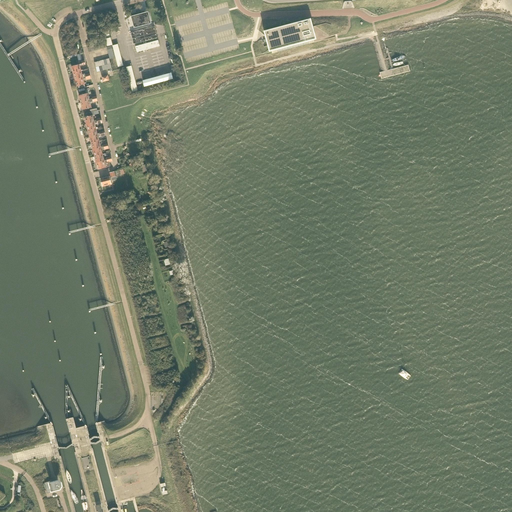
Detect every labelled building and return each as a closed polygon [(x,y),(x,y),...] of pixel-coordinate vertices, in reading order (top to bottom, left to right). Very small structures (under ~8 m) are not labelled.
[(151,23),(147,12),(130,16),(134,28),(139,27),(140,30),(142,30),(141,26),(151,23)] [(315,38),(310,19),(295,23),(263,31),(268,51),(269,52),(316,40),(315,38)] [(157,38),(154,27),(142,30),(140,30),(130,33),(133,44),(143,41),(144,44),(135,46),(137,52),(159,46),(158,40),(146,43),(145,41),(157,38)] [(103,32),(107,46),(112,45),(108,31),(103,32)] [(123,65),(117,44),(112,46),(118,67),(123,65)] [(71,66),(73,73),(81,71),(79,66),(82,65),(85,65),(84,61),(81,61),(82,64),(79,64),(71,66)] [(132,65),(126,66),(132,92),(138,91),(138,89),(142,88),(141,83),(137,84),(132,65)] [(73,73),(75,80),(90,76),(89,73),(85,75),(84,74),(82,75),(81,71),(73,73)] [(142,79),(144,87),(174,80),(172,72),(142,79)] [(90,76),(75,80),(76,87),(78,86),(79,88),(85,87),(84,85),(83,79),(86,78),(86,79),(90,78),(90,76)] [(79,95),(80,103),(97,98),(96,96),(91,97),(92,98),(89,99),(87,93),(79,95)] [(97,98),(80,103),(82,110),(89,108),(90,112),(93,111),(97,110),(96,106),(91,108),(89,102),(92,101),(93,102),(97,101),(97,98)] [(84,117),(86,124),(101,120),(101,118),(96,119),(96,120),(93,121),(92,115),(94,115),(93,111),(90,112),(86,113),(87,117),(84,117)] [(86,124),(88,131),(95,128),(94,123),(97,123),(97,124),(102,123),(101,120),(86,124)] [(88,131),(89,137),(105,133),(104,131),(99,132),(100,133),(97,134),(95,128),(88,131)] [(91,143),(99,141),(98,138),(101,137),(105,135),(105,133),(89,137),(91,143)] [(91,143),(93,150),(108,146),(107,143),(103,145),(103,146),(100,147),(99,141),(91,143)] [(108,148),(108,146),(93,150),(94,156),(102,154),(101,149),(104,148),(104,149),(108,148)] [(102,154),(94,156),(96,163),(111,159),(111,156),(106,157),(106,159),(103,159),(102,154)] [(111,159),(96,163),(98,169),(105,167),(110,166),(109,162),(112,161),(111,159)] [(111,178),(115,176),(114,172),(109,173),(110,176),(100,179),(101,182),(100,182),(101,186),(102,185),(102,186),(111,184),(109,178),(111,177),(111,178)] [(160,239),(165,238),(164,232),(154,235),(156,244),(161,242),(160,239)] [(85,470),(92,468),(89,456),(82,458),(85,470)] [(53,493),(63,490),(65,486),(64,482),(60,480),(53,482),(52,480),(44,483),(47,493),(53,492),(53,493)] [(0,484),(0,501),(2,503),(10,495),(0,484)]
